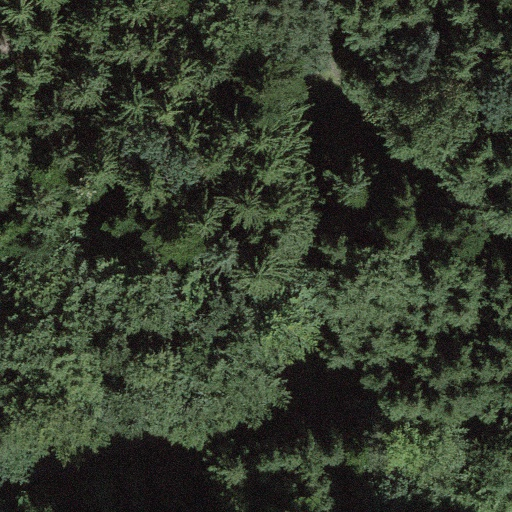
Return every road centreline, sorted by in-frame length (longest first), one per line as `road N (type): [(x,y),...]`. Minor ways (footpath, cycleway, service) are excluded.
road 1 (track): [(0,473),(302,401),(511,409)]
road 2 (track): [(302,401),(289,0)]
road 3 (track): [(290,1),(511,198)]
